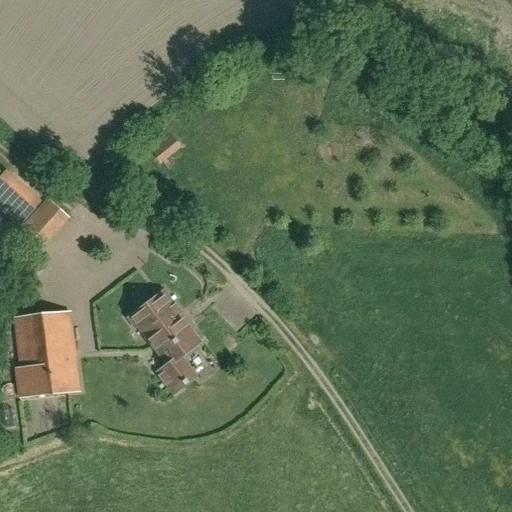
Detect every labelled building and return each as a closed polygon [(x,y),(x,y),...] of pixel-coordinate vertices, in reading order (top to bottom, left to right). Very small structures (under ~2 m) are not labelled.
[(169,134),(149,150),(160,164),(180,149),(169,134)] [(0,214),(16,229),(37,203),(14,185),(0,203),(0,214)] [(18,226),(40,247),(67,219),(46,198),(18,226)] [(164,295),(128,321),(134,329),(136,328),(165,369),(156,376),(171,397),(193,382),(178,361),(198,347),(180,322),(182,320),(164,295)] [(15,368),(18,398),(77,392),(69,313),(15,318),(20,368),(15,368)]
